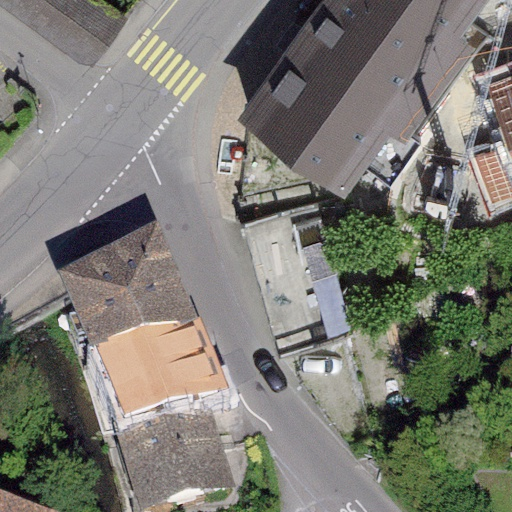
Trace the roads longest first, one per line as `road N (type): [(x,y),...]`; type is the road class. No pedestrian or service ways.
road 1 (residential): [(119,124),(147,151),(238,339),(319,461)]
road 2 (tertiary): [(0,244),(119,124)]
road 3 (tertiary): [(119,124),(222,0)]
road 4 (residential): [(119,124),(0,29)]
